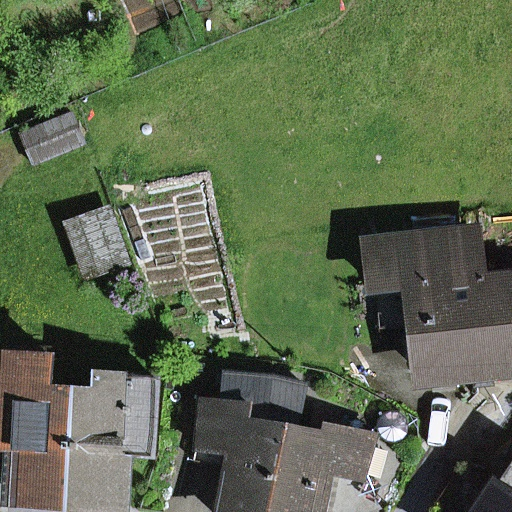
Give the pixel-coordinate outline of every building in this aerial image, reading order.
[(22,137),(34,165),(85,144),(73,115),(22,137)] [(70,227),(87,275),(125,262),(108,214),(70,227)] [(511,369),(511,279),(477,283),(471,235),(370,246),(378,324),(420,320),(426,379),(511,369)] [(16,445),(14,497),(40,499),(67,500),(73,389),(54,388),(55,361),(0,358),(0,443),(4,444),(16,445)] [(192,461),(232,469),(223,511),(277,511),(291,447),(293,447),(296,430),(304,389),(238,376),(232,405),(204,399),(192,461)] [(96,377),(95,390),(73,389),(67,500),(120,505),(123,455),(149,457),(153,444),(156,381),(96,377)] [(325,426),(324,435),(296,430),(293,447),(291,447),(277,511),(324,511),(332,472),(364,479),(372,435),(325,426)] [(432,511),(511,511),(511,468),(499,487),(466,464),(432,511)]
